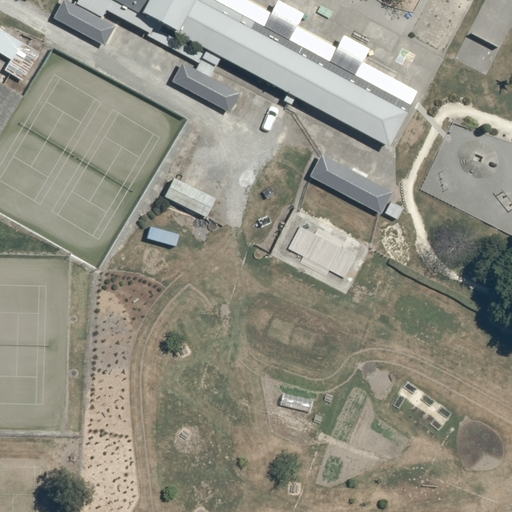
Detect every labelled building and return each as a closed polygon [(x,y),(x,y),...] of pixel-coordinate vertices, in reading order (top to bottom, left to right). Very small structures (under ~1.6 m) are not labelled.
[(115,27),(64,0),(54,19),(105,46),(115,27)] [(78,0),(76,5),(102,18),(106,10),(151,34),(158,22),(176,31),(175,33),(389,148),(413,105),(218,0),(78,0)] [(511,16),(511,0),(482,0),(469,31),(500,45),(511,16)] [(4,71),(23,81),(40,53),(0,29),(0,53),(11,60),(4,71)] [(183,63),(172,82),(230,113),(240,94),(183,63)] [(0,135),(23,97),(0,83),(0,135)] [(393,191),(320,153),(309,173),(383,211),(393,191)] [(293,249),(321,263),(345,276),(355,257),(299,228),(289,247),(293,249)] [(315,274),(321,263),(293,249),(287,260),(315,274)]
